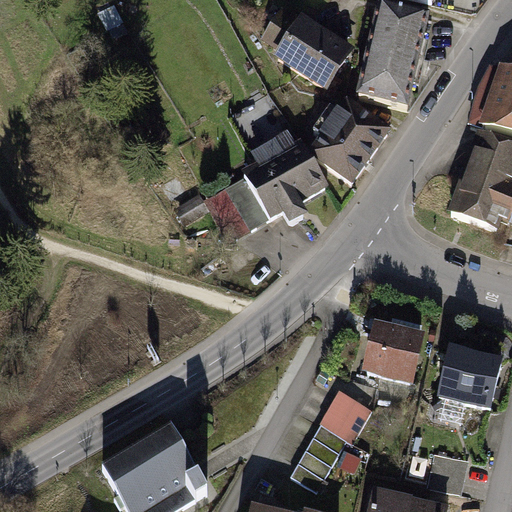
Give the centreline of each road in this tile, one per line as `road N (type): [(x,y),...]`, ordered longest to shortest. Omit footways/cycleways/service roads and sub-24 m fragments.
road 1 (tertiary): [(361,227),(273,322),(0,489)]
road 2 (tertiary): [(511,18),(361,227)]
road 3 (residential): [(361,227),(402,259),(511,301)]
